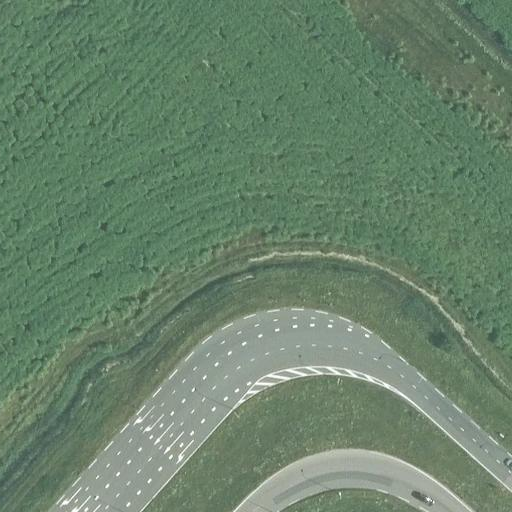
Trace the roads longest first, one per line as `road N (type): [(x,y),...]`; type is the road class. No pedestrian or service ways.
road 1 (secondary): [(511,474),(399,373),(339,347),(301,345),(243,363),(102,511)]
road 2 (secondary): [(256,511),(338,469),(389,477),(454,511)]
